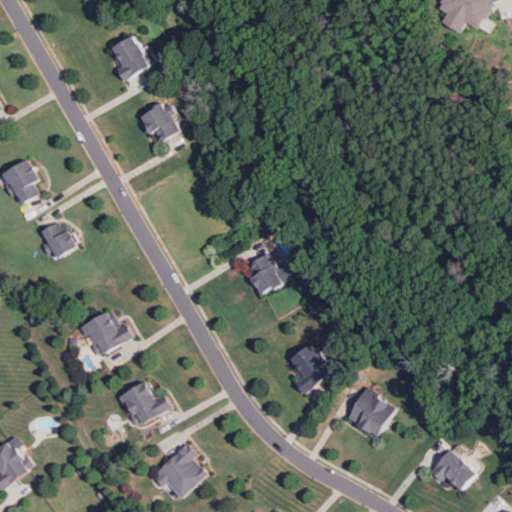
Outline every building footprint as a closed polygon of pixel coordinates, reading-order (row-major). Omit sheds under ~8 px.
[(444,0),(440,7),(450,13),(443,23),(461,33),(469,22),(480,28),(494,3),(500,0),(444,0)] [(129,80),(155,64),(137,35),(112,50),(129,80)] [(160,144),(183,131),(168,104),(145,116),(160,144)] [(47,190),(29,160),(7,174),(25,203),(47,190)] [(80,247),(67,219),(46,230),(60,257),(80,247)] [(250,263),(264,294),(286,285),(272,254),(250,263)] [(130,325),(120,330),(112,313),(86,325),(101,356),(137,339),(130,325)] [(305,379),(300,382),(307,393),(336,374),(317,344),(292,360),(305,379)] [(169,394),(158,399),(151,383),(123,395),(138,427),(176,410),(169,394)] [(351,422),(382,438),(400,404),(368,388),(351,422)] [(0,449),(0,467),(4,474),(0,476),(0,485),(4,491),(33,471),(14,441),(0,449)] [(183,500),(213,472),(189,446),(159,474),(183,500)] [(438,468),(461,492),(480,475),(457,450),(438,468)]
